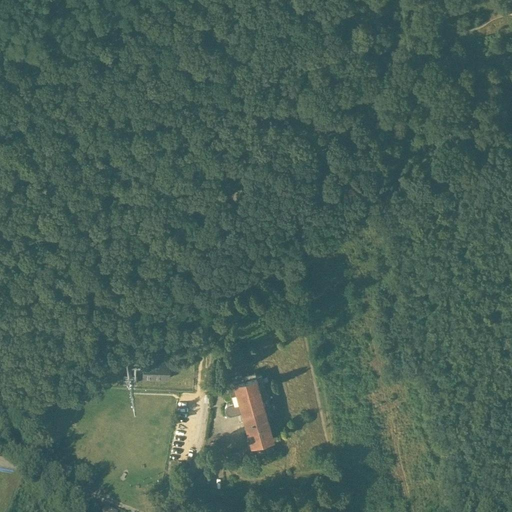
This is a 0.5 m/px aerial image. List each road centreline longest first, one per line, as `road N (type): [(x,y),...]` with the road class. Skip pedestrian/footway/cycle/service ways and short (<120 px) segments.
road 1 (track): [(312,0),(288,46),(215,265),(209,377)]
road 2 (track): [(0,422),(97,393),(208,392)]
road 3 (residential): [(180,511),(209,377)]
